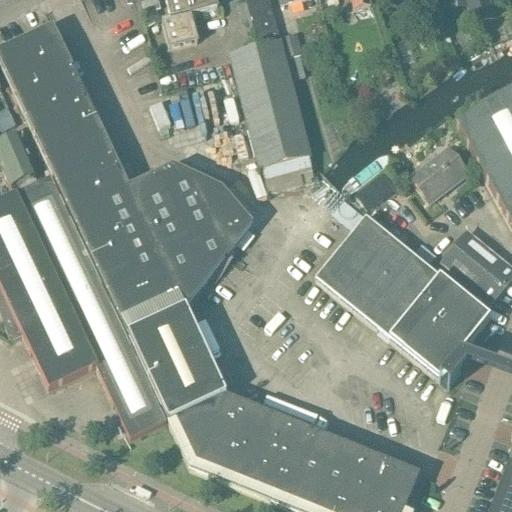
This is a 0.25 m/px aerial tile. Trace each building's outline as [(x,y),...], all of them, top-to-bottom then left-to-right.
[(147,0),(149,3),(141,6),(146,19),(157,14),(161,13),(155,0),(147,0)] [(218,12),(214,0),(165,0),(171,23),(161,26),(169,54),(197,47),(190,19),(218,12)] [(279,45),(266,0),(260,0),(246,4),(259,50),(279,45)] [(278,0),(281,10),(301,6),(311,3),(309,0),(278,0)] [(370,11),(367,0),(349,0),(353,15),(370,11)] [(444,0),(445,4),(444,5),(446,16),(466,11),(462,0),(444,0)] [(495,25),(487,0),(481,0),(467,4),(476,31),(495,25)] [(161,25),(157,14),(146,19),(144,19),(148,30),(161,25)] [(0,54),(0,68),(25,123),(82,97),(51,31),(0,54)] [(301,60),(296,39),(280,43),(285,64),(286,63),(299,60),(301,60)] [(293,100),(280,48),(229,61),(258,176),(261,176),(308,164),(309,163),(293,100)] [(305,82),(299,60),(286,63),(292,85),(305,82)] [(82,97),(25,123),(53,183),(0,208),(0,316),(9,344),(20,339),(48,397),(95,375),(129,447),(168,429),(189,474),(282,511),(413,511),(425,483),(389,469),(225,403),(183,314),(247,231),(220,195),(172,173),(127,195),(82,97)] [(511,97),(454,129),(511,236),(511,97)] [(0,125),(0,133),(2,137),(15,130),(10,120),(0,125)] [(18,140),(0,147),(0,167),(10,191),(35,180),(18,140)] [(466,179),(447,153),(408,182),(428,209),(466,179)] [(314,188),(308,164),(261,176),(267,199),(314,188)] [(395,194),(383,178),(354,200),(367,216),(395,194)] [(353,236),(364,222),(344,205),(333,219),(353,236)] [(353,236),(313,284),(387,345),(442,390),(443,391),(448,395),(460,380),(465,373),(461,369),(455,365),(456,364),(472,345),(489,324),(487,323),(483,319),(365,222),(364,222),(353,236)] [(511,282),(511,275),(466,238),(441,269),(490,310),(511,282)] [(511,511),(511,480),(506,479),(493,511),(511,511)]
